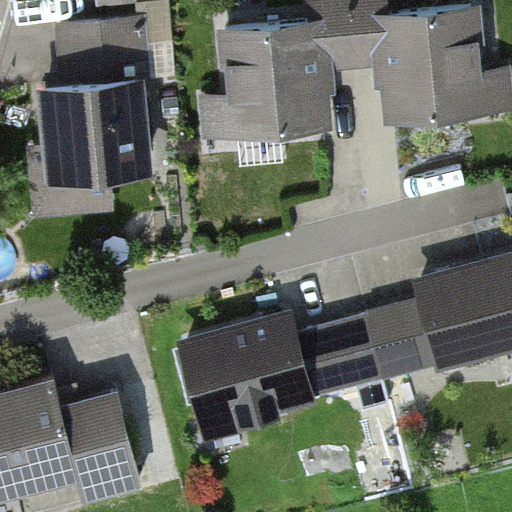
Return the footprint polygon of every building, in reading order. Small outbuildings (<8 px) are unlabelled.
[(317,0),(318,15),(227,20),(231,93),(207,94),(209,133),(348,126),(345,70),(392,67),(394,117),(511,110),(511,64),(497,65),(494,6),(386,12),(385,0),(317,0)] [(60,179),(169,170),(156,12),(65,20),(69,75),(51,77),(60,179)] [(511,262),(424,281),(440,357),(511,341),(511,262)] [(303,307),(187,337),(213,435),(329,404),(325,389),(358,381),(341,320),(309,329),(303,307)] [(388,399),(421,393),(416,363),(382,369),(388,399)] [(65,375),(0,391),(0,497),(85,476),(92,503),(158,486),(132,385),(72,401),(65,375)]
